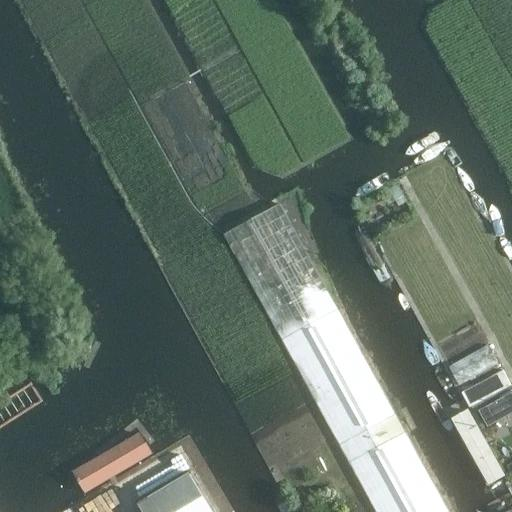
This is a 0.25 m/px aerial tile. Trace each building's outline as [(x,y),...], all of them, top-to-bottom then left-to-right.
[(418,151),(399,161),(404,171),(423,161),(418,151)] [(375,511),(447,511),(280,205),(223,236),(375,511)] [(397,283),(366,227),(353,234),(384,290),(397,283)] [(459,387),(498,364),(487,346),(449,367),(459,387)] [(486,407),(511,393),(511,390),(502,371),(462,393),(473,414),(477,412),(482,419),(490,415),(486,407)] [(502,482),(467,414),(452,421),(488,488),(502,482)]
